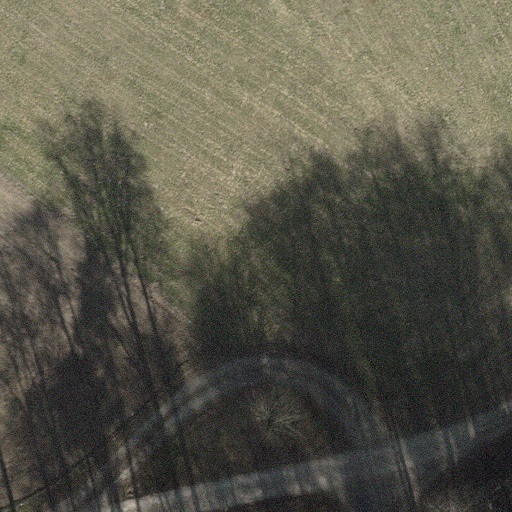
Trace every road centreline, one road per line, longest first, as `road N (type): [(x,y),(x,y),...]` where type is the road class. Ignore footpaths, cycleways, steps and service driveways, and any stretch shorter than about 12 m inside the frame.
road 1 (track): [(98,511),(111,482),(162,423),(243,375),(294,376),(319,388),(398,461)]
road 2 (track): [(174,511),(398,461)]
road 3 (track): [(398,461),(511,410)]
